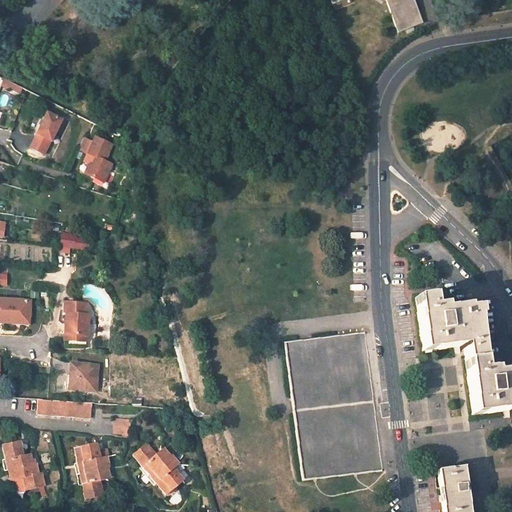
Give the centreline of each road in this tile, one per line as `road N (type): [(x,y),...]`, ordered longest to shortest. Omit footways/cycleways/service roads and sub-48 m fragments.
road 1 (unclassified): [(380,231),(409,511)]
road 2 (unclassified): [(511,36),(434,49),(399,68),(380,102),(378,152)]
road 3 (unclassified): [(511,291),(428,201)]
